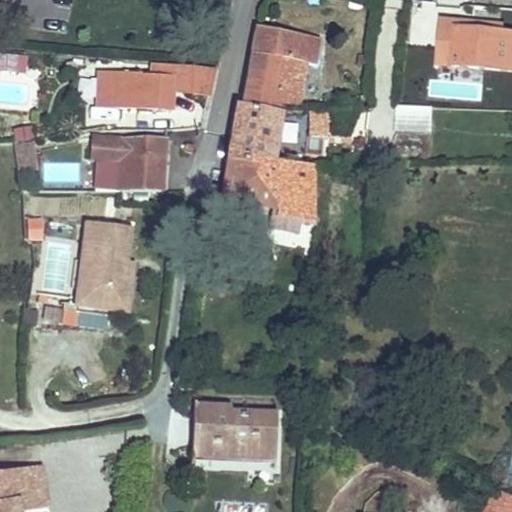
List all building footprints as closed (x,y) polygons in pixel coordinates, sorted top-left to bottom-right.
[(438,65),(511,71),(511,34),(501,34),(478,32),(478,25),(442,22),(438,65)] [(478,32),(501,34),(502,27),(478,25),(478,32)] [(318,39),(257,28),(243,105),(280,111),(281,104),(296,106),(304,63),(313,65),(318,39)] [(16,58),(0,56),(0,71),(14,73),(16,58)] [(25,58),(16,58),(14,73),(24,74),(25,58)] [(172,92),(208,95),(213,70),(154,65),(153,76),(100,72),(98,108),(170,113),(172,92)] [(243,105),(239,105),(228,161),(273,162),(281,112),(280,111),(243,105)] [(432,108),(397,107),(396,132),(431,133),(432,108)] [(328,109),(309,110),(309,135),(329,136),(328,113),(328,109)] [(347,113),(328,113),(329,136),(348,137),(347,113)] [(13,141),(33,141),(33,128),(13,128),(13,141)] [(161,192),(166,139),(91,139),(90,160),(97,160),(122,161),(120,192),(161,192)] [(31,143),(14,146),(18,173),(35,170),(31,143)] [(186,144),(184,152),(192,154),(194,146),(186,144)] [(122,161),(97,160),(95,192),(120,192),(122,161)] [(228,161),(221,199),(277,210),(275,219),(302,224),(314,226),(313,165),(289,162),(273,162),(228,161)] [(302,224),(275,219),(273,231),(300,236),(302,224)] [(27,220),(25,241),(41,241),(42,220),(27,220)] [(125,263),(129,228),(87,223),(82,263),(92,264),(87,307),(126,312),(131,275),(124,274),(125,263)] [(67,286),(69,247),(46,245),(43,284),(67,286)] [(77,306),(87,307),(92,264),(82,263),(77,306)] [(133,264),(125,263),(124,274),(131,275),(133,264)] [(75,326),(77,309),(60,308),(59,325),(75,326)] [(193,407),(191,460),(276,463),(277,415),(228,413),(228,408),(193,407)] [(0,511),(26,511),(33,511),(48,508),(41,466),(0,472),(0,511)] [(511,511),(511,496),(496,490),(486,511),(511,511)]
